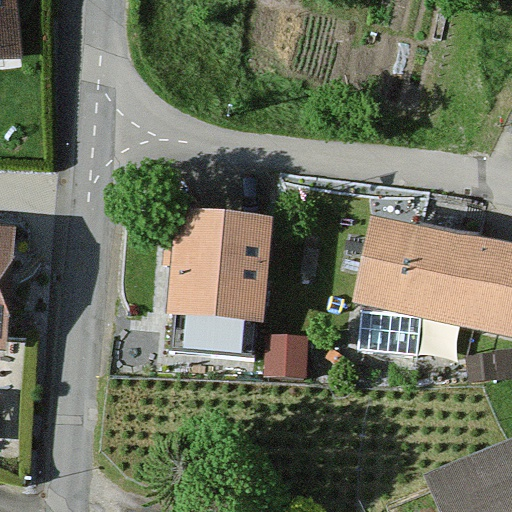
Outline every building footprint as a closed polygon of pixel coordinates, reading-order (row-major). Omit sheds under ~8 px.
[(0,0),(0,74),(27,72),(21,0),(0,0)] [(279,234),(185,229),(180,331),(274,336),(279,234)] [(511,263),(384,234),(364,318),(511,352),(511,263)] [(0,362),(14,363),(22,245),(0,243),(0,362)] [(511,511),(511,462),(437,493),(444,511),(511,511)]
